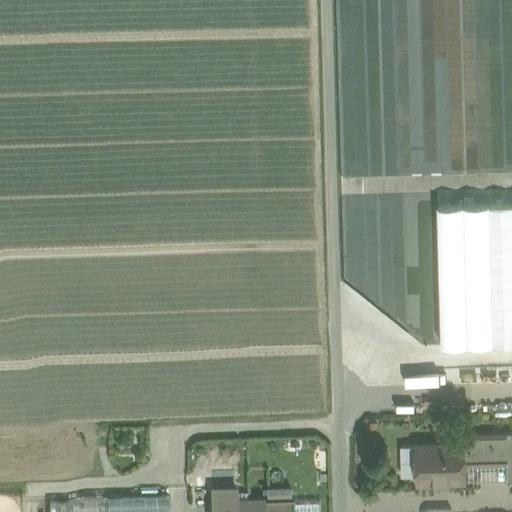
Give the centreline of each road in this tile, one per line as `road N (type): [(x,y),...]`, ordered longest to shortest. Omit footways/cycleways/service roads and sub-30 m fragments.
road 1 (unclassified): [(325,0),(340,511)]
road 2 (track): [(345,186),(511,182)]
